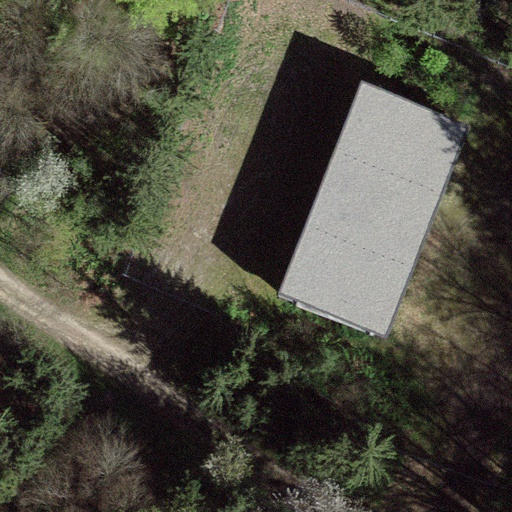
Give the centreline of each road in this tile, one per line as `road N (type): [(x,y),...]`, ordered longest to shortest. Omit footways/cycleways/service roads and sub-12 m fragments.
road 1 (track): [(0,312),(292,511)]
road 2 (track): [(174,0),(164,34),(60,141),(0,175)]
